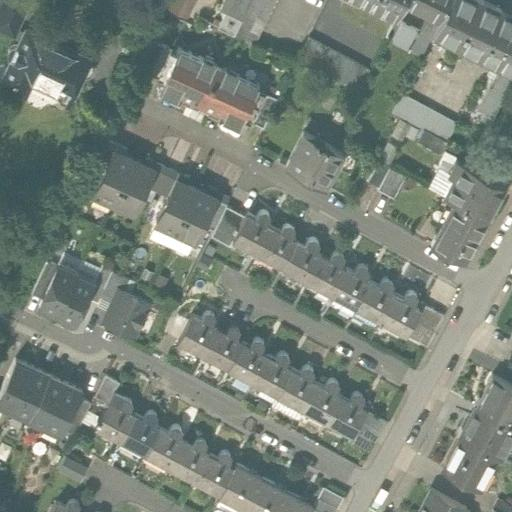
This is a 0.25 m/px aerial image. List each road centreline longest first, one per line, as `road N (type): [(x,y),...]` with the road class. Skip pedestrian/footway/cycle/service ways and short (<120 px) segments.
road 1 (residential): [(370,484),(97,336),(77,347),(0,310)]
road 2 (residential): [(485,288),(118,99)]
road 3 (residential): [(246,291),(425,381)]
